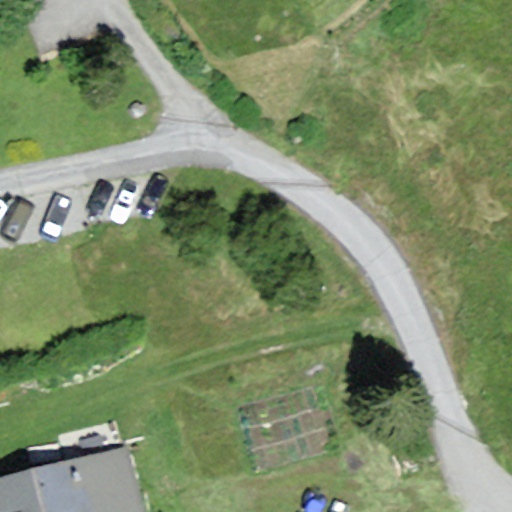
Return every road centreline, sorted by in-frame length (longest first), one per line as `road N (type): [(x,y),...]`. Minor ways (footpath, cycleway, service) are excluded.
road 1 (residential): [(485,511),(401,294),(368,245),(310,194),(215,149),(0,185)]
road 2 (unknown): [(183,150),(175,125),(87,0)]
